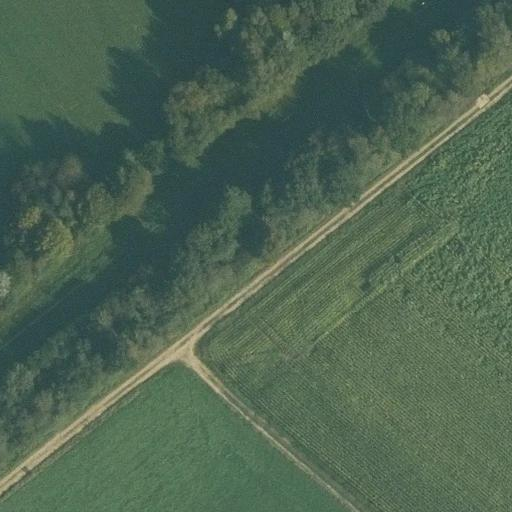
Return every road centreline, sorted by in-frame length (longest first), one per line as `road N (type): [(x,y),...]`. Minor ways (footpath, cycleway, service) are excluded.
road 1 (track): [(0,494),(174,355),(360,511)]
road 2 (track): [(511,85),(174,355)]
